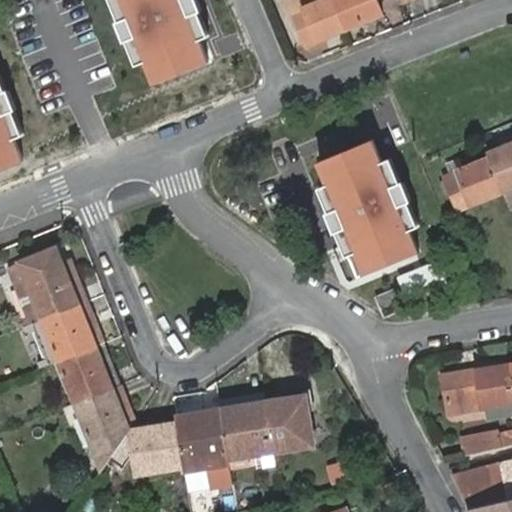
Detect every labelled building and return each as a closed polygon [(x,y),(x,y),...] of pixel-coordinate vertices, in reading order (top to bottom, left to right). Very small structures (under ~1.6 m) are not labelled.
[(123,0),(156,83),(209,62),(185,0),(123,0)] [(304,45),(345,28),(333,0),(284,0),(291,14),(304,45)] [(333,0),(345,28),(382,12),(377,0),(333,0)] [(0,169),(24,159),(0,100),(0,169)] [(322,162),(367,272),(418,252),(372,141),(322,162)] [(511,206),(511,142),(490,152),(491,156),(505,189),(511,206)] [(459,208),(505,189),(491,156),(445,175),(459,208)] [(15,280),(30,321),(44,316),(79,301),(57,246),(27,259),(32,273),(15,280)] [(396,291),(378,297),(385,314),(403,307),(396,291)] [(44,316),(60,357),(96,342),(79,301),(44,316)] [(60,357),(78,400),(113,385),(96,342),(60,357)] [(511,403),(511,378),(510,366),(443,376),(449,413),(511,403)] [(78,400),(105,468),(113,456),(131,430),(113,385),(78,400)] [(269,402),(277,451),(314,445),(306,396),(269,402)] [(225,408),(232,458),(277,451),(269,402),(225,408)] [(216,485),(236,482),(232,458),(225,408),(181,415),(182,421),(189,465),(212,461),(216,485)] [(138,472),(189,465),(182,421),(131,430),(113,456),(126,464),(135,452),(138,472)] [(460,438),(464,456),(500,447),(498,435),(497,429),(460,438)] [(511,431),(498,435),(500,447),(511,444),(511,431)] [(440,462),(462,501),(467,499),(511,490),(511,444),(500,447),(464,456),(440,462)] [(354,459),(328,466),(333,485),(359,478),(354,459)] [(511,511),(511,490),(467,499),(473,511),(511,511)]
